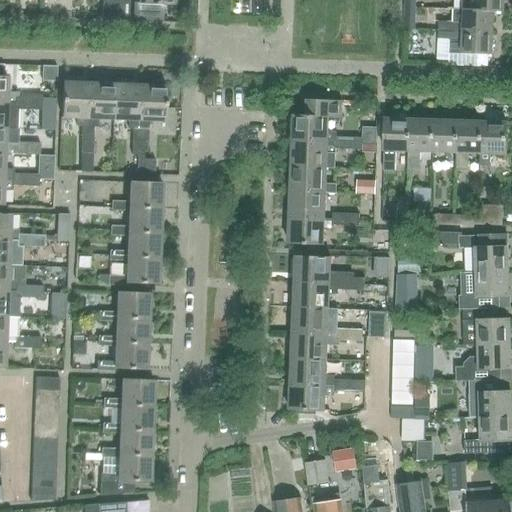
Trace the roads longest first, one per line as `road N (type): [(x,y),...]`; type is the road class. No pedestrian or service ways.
road 1 (residential): [(187,511),(204,120)]
road 2 (residential): [(14,509),(16,392),(0,391)]
